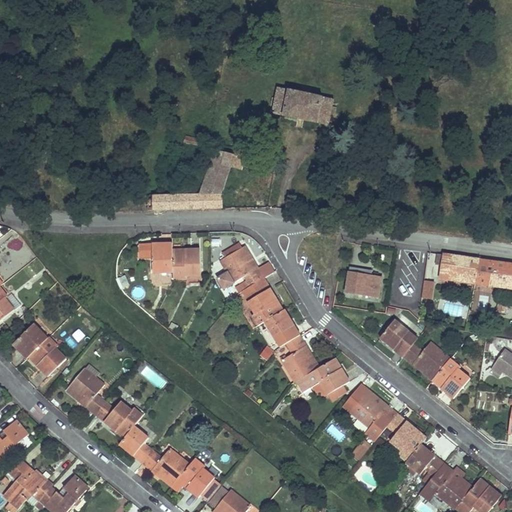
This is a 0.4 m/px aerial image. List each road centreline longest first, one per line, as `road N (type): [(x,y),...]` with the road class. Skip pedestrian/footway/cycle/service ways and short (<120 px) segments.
road 1 (residential): [(280,227),(289,262),(326,322),(511,466)]
road 2 (residential): [(280,227),(236,217),(77,221),(0,211)]
road 3 (residential): [(511,251),(334,224),(280,227)]
road 4 (residential): [(0,371),(160,511)]
